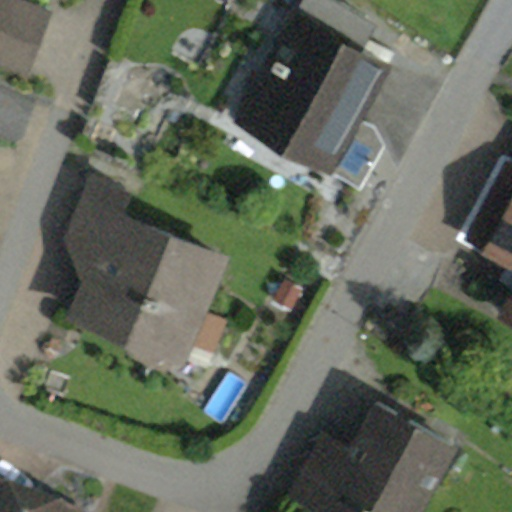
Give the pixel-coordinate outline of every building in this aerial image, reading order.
[(0,0),(0,58),(26,68),(47,12),(13,0),(0,0)] [(382,139),(373,123),(356,114),(385,61),(297,13),(249,101),(337,149),(329,165),(359,181),(382,139)] [(329,165),(337,149),(249,101),(240,116),(329,165)] [(511,165),(509,164),(471,235),(511,256),(511,165)] [(70,234),(102,248),(75,311),(135,336),(141,322),(184,340),(185,337),(197,306),(219,255),(118,213),(127,190),(94,176),(70,234)] [(185,337),(212,348),(225,318),(197,306),(185,337)] [(178,353),(184,340),(141,322),(135,336),(178,353)] [(321,509),(329,493),(363,511),(413,511),(451,443),(377,402),(349,453),(323,439),(293,493),(321,509)] [(327,511),(363,511),(329,493),(321,509),(327,511)] [(0,511),(44,511),(0,495),(0,511)]
